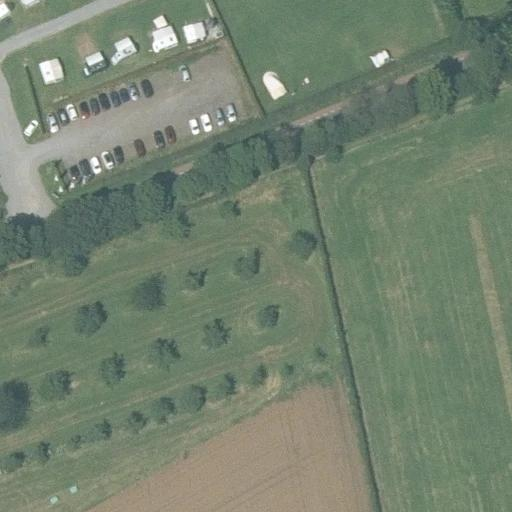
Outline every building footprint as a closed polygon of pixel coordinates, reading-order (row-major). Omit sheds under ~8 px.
[(0,0),(0,19),(12,15),(7,0),(0,0)] [(185,24),(190,45),(211,40),(206,19),(185,24)] [(174,27),(154,34),(161,52),(180,45),(174,27)] [(126,41),(133,68),(147,65),(140,37),(126,41)] [(47,83),(66,78),(60,58),(41,64),(47,83)]
